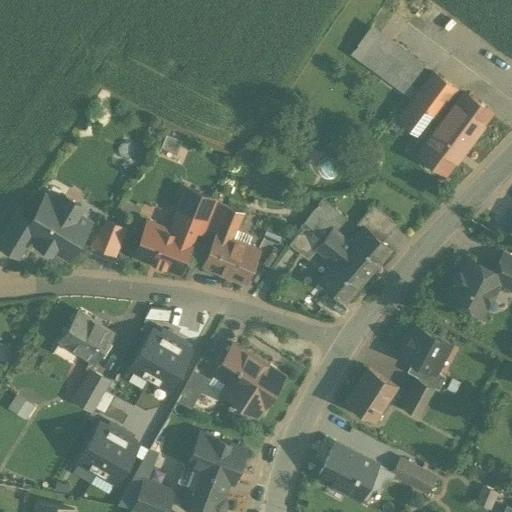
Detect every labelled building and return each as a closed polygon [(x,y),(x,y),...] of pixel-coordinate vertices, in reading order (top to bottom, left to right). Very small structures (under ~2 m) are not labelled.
[(373,22),(350,52),(403,91),(426,61),(373,22)] [(453,88),(430,72),(411,99),(434,115),(453,88)] [(489,111),(460,90),(417,151),(444,172),(489,111)] [(216,199),(188,186),(175,216),(177,217),(195,224),(194,227),(199,229),(202,222),(206,223),(216,199)] [(60,203),(45,194),(23,230),(38,239),(37,244),(51,252),(53,248),(68,257),(89,222),(74,214),(79,205),(64,196),(60,203)] [(206,223),(205,226),(215,230),(226,203),(216,199),(206,223)] [(372,201),(356,220),(363,227),(375,237),(391,218),(372,201)] [(363,227),(351,242),(333,226),(339,219),(316,202),(304,219),(366,272),(388,247),(375,237),(363,227)] [(259,248),(232,237),(243,210),(226,203),(215,230),(201,263),(245,282),(259,248)] [(171,231),(146,221),(134,253),(177,271),(194,227),(195,224),(177,217),(171,231)] [(124,227),(105,219),(90,243),(114,253),(124,227)] [(366,272),(304,219),(289,241),(300,249),(307,240),(322,254),(325,251),(336,261),(320,278),(344,298),(366,272)] [(215,230),(205,226),(192,260),(201,263),(215,230)] [(511,256),(502,251),(494,265),(501,269),(495,280),(497,281),(511,288),(511,256)] [(492,270),(466,257),(460,270),(458,269),(452,281),(453,282),(446,296),(480,314),(497,281),(495,280),(501,269),(494,265),(492,270)] [(171,309),(150,307),(143,319),(168,320),(171,309)] [(111,332),(76,309),(58,337),(93,360),(111,332)] [(449,343),(413,324),(398,353),(412,360),(433,372),(434,370),(449,343)] [(163,334),(152,328),(130,368),(169,390),(191,350),(179,343),(181,339),(165,331),(163,334)] [(0,356),(12,357),(13,342),(0,341),(0,356)] [(282,374),(232,342),(226,351),(222,349),(212,363),(217,366),(213,372),(229,382),(225,387),(257,408),(254,412),(256,413),(262,403),(263,404),(282,374)] [(444,375),(434,370),(433,372),(412,360),(406,371),(416,376),(416,377),(432,386),(437,389),(444,375)] [(395,384),(367,366),(344,401),(373,419),(395,384)] [(108,380),(90,369),(72,399),(91,410),(93,406),(103,389),(108,380)] [(192,371),(177,400),(190,407),(206,379),(192,371)] [(416,377),(415,377),(400,405),(418,415),(432,386),(416,377)] [(113,395),(103,389),(93,406),(104,412),(113,395)] [(26,416),(34,403),(18,392),(10,405),(26,416)] [(110,427),(99,421),(76,461),(115,483),(138,443),(126,437),(127,433),(112,424),(110,427)] [(243,448),(199,431),(187,463),(195,466),(227,479),(231,480),(243,448)] [(376,463),(334,441),(317,473),(343,486),(341,491),(357,499),(376,463)] [(434,475),(400,457),(392,473),(426,491),(434,475)] [(227,479),(195,466),(181,503),(204,511),(214,511),(216,510),(217,511),(222,508),(224,503),(222,498),(220,497),(227,479)] [(159,511),(169,487),(141,476),(134,492),(125,488),(116,503),(131,506),(145,511),(159,511)] [(72,511),(73,507),(38,501),(35,511),(72,511)]
